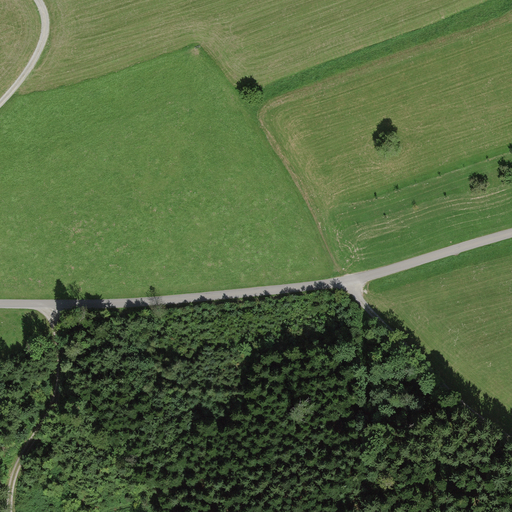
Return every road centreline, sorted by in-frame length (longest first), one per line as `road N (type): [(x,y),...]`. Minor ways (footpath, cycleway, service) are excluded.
road 1 (unclassified): [(0,304),(143,302),(310,286),(511,234)]
road 2 (track): [(345,281),(440,383),(511,440)]
road 3 (track): [(51,304),(63,369),(25,453),(23,511)]
road 4 (track): [(38,0),(44,46),(0,104)]
